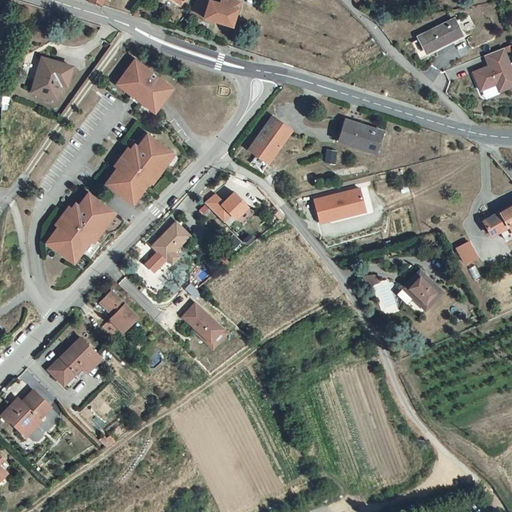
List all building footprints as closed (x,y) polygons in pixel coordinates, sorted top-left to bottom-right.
[(199,0),(191,13),(232,25),(240,1),(240,0),(199,0)] [(463,37),(454,16),(420,33),(428,55),(463,37)] [(479,89),(495,83),(498,90),(511,84),(511,73),(502,48),(484,55),(488,65),(472,71),(479,89)] [(67,66),(41,59),(32,92),(55,98),(60,83),(62,83),(67,66)] [(133,60),(117,80),(126,86),(122,90),(145,108),(148,104),(156,110),(172,89),(133,60)] [(126,86),(117,80),(115,84),(122,90),(126,86)] [(148,104),(145,108),(153,114),(156,110),(148,104)] [(292,131),(272,117),(249,149),(256,153),(268,162),(292,131)] [(382,133),(346,120),(338,142),(375,155),(382,133)] [(163,162),(170,152),(146,133),(136,147),(134,145),(129,150),(125,157),(117,167),(104,184),(127,201),(134,191),(138,194),(148,182),(158,168),(162,171),(167,165),(163,162)] [(125,147),(121,153),(125,157),(129,150),(125,147)] [(335,152),(326,150),(323,163),(333,165),(335,152)] [(174,155),(170,152),(163,162),(167,165),(174,155)] [(121,153),(113,164),(117,167),(125,157),(121,153)] [(268,162),(256,153),(250,161),(262,170),(268,162)] [(158,168),(148,182),(152,184),(162,171),(158,168)] [(365,209),(361,189),(314,200),(320,220),(365,209)] [(134,191),(127,201),(131,204),(138,194),(134,191)] [(214,193),(203,202),(221,220),(229,213),(234,218),(246,205),(232,191),(222,201),(214,193)] [(75,201),(72,205),(67,211),(57,224),(44,241),(67,259),(75,249),(79,252),(88,239),(99,226),(104,230),(108,225),(103,221),(111,209),(87,192),(78,203),(75,201)] [(68,202),(63,208),(67,211),(72,205),(68,202)] [(511,205),(500,213),(507,227),(511,224),(511,205)] [(63,208),(53,222),(57,224),(67,211),(63,208)] [(111,209),(103,221),(108,225),(116,213),(111,209)] [(282,215),(277,209),(273,213),(278,218),(282,215)] [(500,213),(488,219),(497,235),(509,229),(507,227),(500,213)] [(191,236),(176,221),(163,234),(166,237),(162,241),(159,238),(150,247),(165,262),(168,259),(175,251),(191,236)] [(99,226),(88,239),(93,243),(104,230),(99,226)] [(471,241),(457,248),(464,264),(479,257),(471,241)] [(75,249),(67,259),(71,262),(79,252),(75,249)] [(181,258),(175,251),(168,259),(174,266),(181,258)] [(419,270),(403,288),(426,309),(442,292),(419,270)] [(369,286),(375,282),(370,274),(363,279),(369,286)] [(138,316),(111,290),(99,303),(111,315),(113,313),(117,317),(112,321),(118,327),(122,331),(138,316)] [(223,328),(195,303),(182,317),(195,328),(210,342),(223,328)] [(112,321),(104,329),(111,335),(118,327),(112,321)] [(210,342),(195,328),(193,330),(213,349),(227,333),(223,328),(210,342)] [(79,333),(48,365),(68,385),(99,354),(79,333)] [(23,430),(29,424),(33,427),(41,419),(38,416),(49,404),(33,388),(16,406),(11,402),(0,413),(23,436),(27,433),(23,430)] [(27,433),(33,427),(29,424),(23,430),(27,433)] [(0,481),(10,472),(0,462),(0,481)] [(49,486),(59,479),(55,474),(52,477),(48,473),(41,478),(49,486)]
